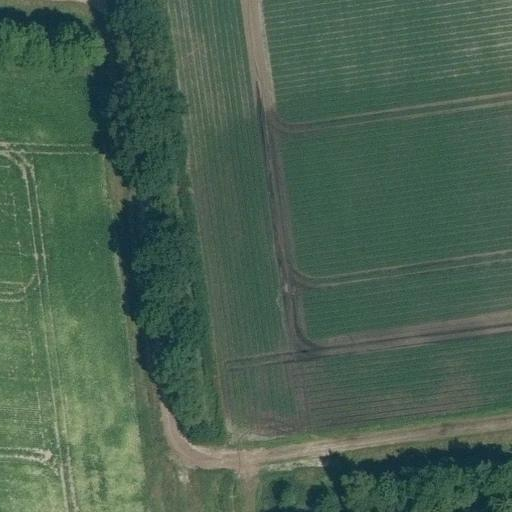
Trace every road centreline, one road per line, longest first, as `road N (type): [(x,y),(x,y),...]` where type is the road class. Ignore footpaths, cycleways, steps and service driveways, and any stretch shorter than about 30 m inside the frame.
road 1 (track): [(111,0),(178,511)]
road 2 (track): [(170,452),(215,461),(511,421)]
